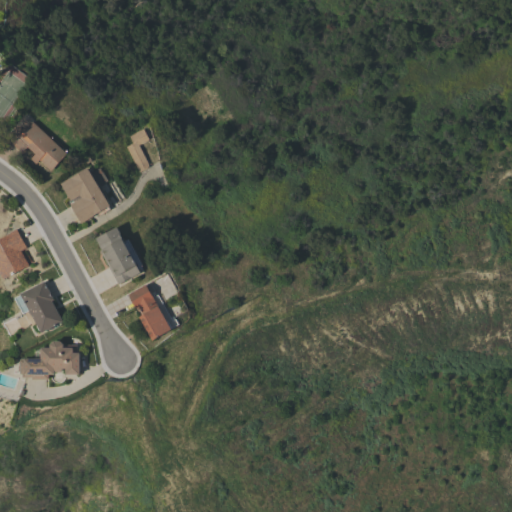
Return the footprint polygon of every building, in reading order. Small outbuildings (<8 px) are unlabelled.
[(14,125),(23,115),(31,123),(33,121),(67,153),(51,170),(39,160),(36,163),(23,151),(22,152),(6,138),(17,127),(14,125)] [(125,146),(132,143),(128,136),(143,128),(148,139),(138,144),(148,164),(147,167),(138,172),(125,146)] [(109,205),(108,206),(110,209),(99,215),(97,213),(81,223),(70,204),(74,202),(72,199),(70,200),(60,183),(70,177),(70,178),(87,167),(109,205)] [(118,284),(100,250),(101,250),(95,237),(116,226),(117,227),(121,234),(120,234),(123,241),(128,239),(142,265),(138,267),(141,272),(118,284)] [(27,247),(21,251),(28,265),(4,278),(1,274),(0,275),(0,238),(8,234),(8,233),(16,228),(27,247)] [(42,332),(40,329),(39,330),(36,325),(37,325),(32,315),(30,314),(28,311),(23,313),(15,298),(21,294),(21,293),(45,281),(54,299),(52,300),(63,321),(42,332)] [(146,284),(153,297),(158,294),(173,321),(176,319),(178,324),(152,340),(138,316),(143,314),(139,306),(136,308),(128,294),(146,284)] [(79,374),(66,374),(66,368),(62,368),(62,371),(54,371),(54,374),(49,374),(49,379),(32,379),(32,377),(23,377),(23,373),(20,373),(20,359),(25,359),(25,358),(41,358),(41,347),(50,347),(50,344),(53,340),(60,340),(64,343),(64,345),(77,345),(77,352),(80,352),(79,374)]
